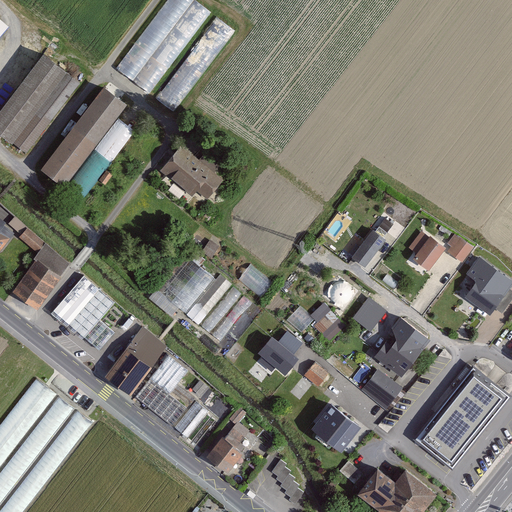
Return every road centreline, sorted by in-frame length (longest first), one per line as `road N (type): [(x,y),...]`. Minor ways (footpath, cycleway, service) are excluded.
road 1 (secondary): [(255,511),(27,329)]
road 2 (residential): [(103,71),(168,119),(170,141),(92,246)]
road 3 (residential): [(511,367),(443,337),(353,265)]
road 4 (residential): [(24,171),(103,71)]
